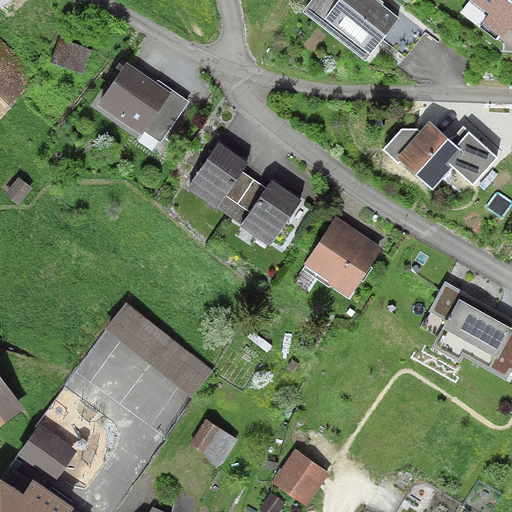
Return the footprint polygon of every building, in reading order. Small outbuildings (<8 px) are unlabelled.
[(339,0),(312,0),(303,11),(320,25),(339,0)] [(400,18),(377,0),(339,0),(320,25),(366,61),(400,18)] [(511,23),(511,0),(471,0),(489,14),(483,22),(484,23),(499,35),(502,37),(511,23)] [(496,39),(499,35),(484,23),(480,27),(496,39)] [(84,76),(94,49),(58,37),(49,63),(84,76)] [(0,40),(0,117),(39,78),(0,40)] [(127,62),(98,104),(143,135),(145,131),(172,92),(157,82),(127,62)] [(190,101),(159,80),(157,82),(172,92),(145,131),(162,142),(190,101)] [(401,129),(382,150),(398,164),(400,162),(432,190),(454,167),(450,163),(461,150),(450,140),(430,122),(420,131),(418,129),(401,129)] [(498,158),(463,126),(450,140),(461,150),(450,163),(454,167),(474,185),(498,158)] [(218,143),(187,188),(217,208),(218,207),(226,196),(242,172),(248,163),(218,143)] [(242,172),(226,196),(250,212),(267,189),(242,172)] [(20,177),(5,195),(18,206),(33,188),(20,177)] [(272,181),(267,189),(250,212),(242,225),(241,227),(270,247),(301,201),(272,181)] [(226,196),(218,207),(242,225),(250,212),(226,196)] [(336,218),(305,264),(306,265),(329,281),(328,283),(331,285),(349,298),(361,280),(370,266),(383,248),(336,218)] [(329,288),(331,285),(328,283),(329,281),(306,265),(303,269),(329,288)] [(373,268),(370,266),(361,280),(364,282),(373,268)] [(511,318),(446,281),(429,311),(447,321),(432,347),(461,363),(465,357),(507,381),(511,372),(511,318)] [(127,302),(106,328),(192,396),(213,370),(127,302)] [(0,426),(24,408),(0,375),(0,426)] [(206,420),(190,444),(217,467),(224,463),(239,440),(206,420)] [(40,424),(18,455),(55,482),(78,451),(40,424)] [(296,449),(272,483),(306,506),(330,473),(296,449)] [(0,479),(0,511),(71,511),(74,508),(33,480),(23,495),(0,479)] [(278,511),(285,503),(271,493),(260,507),(266,511),(278,511)]
